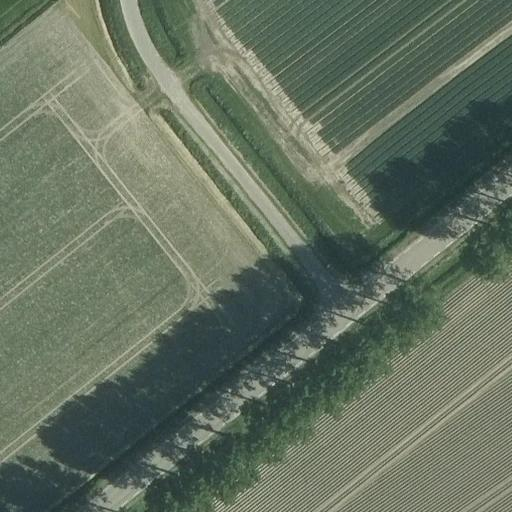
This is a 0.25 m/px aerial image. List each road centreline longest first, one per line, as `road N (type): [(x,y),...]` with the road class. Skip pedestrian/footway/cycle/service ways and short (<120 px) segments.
road 1 (unclassified): [(350,306),(130,21),(125,0)]
road 2 (secondary): [(96,511),(350,306)]
road 3 (secondary): [(350,306),(511,184)]
